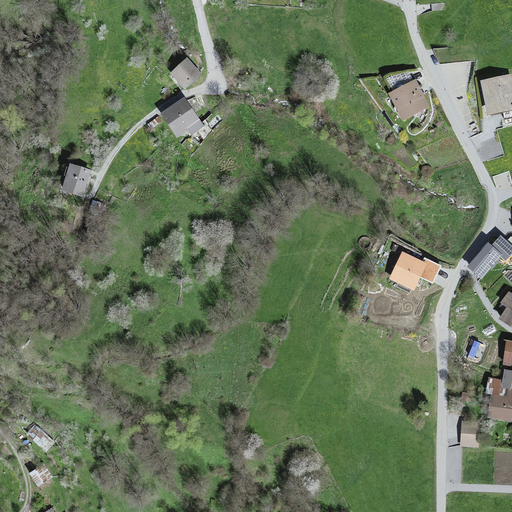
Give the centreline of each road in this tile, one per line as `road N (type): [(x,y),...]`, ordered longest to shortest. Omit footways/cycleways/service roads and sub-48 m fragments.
road 1 (residential): [(439,511),(441,308),(496,209),(405,0)]
road 2 (residential): [(95,194),(126,140),(216,80),(196,0)]
road 3 (track): [(95,194),(74,247),(36,297),(0,317)]
